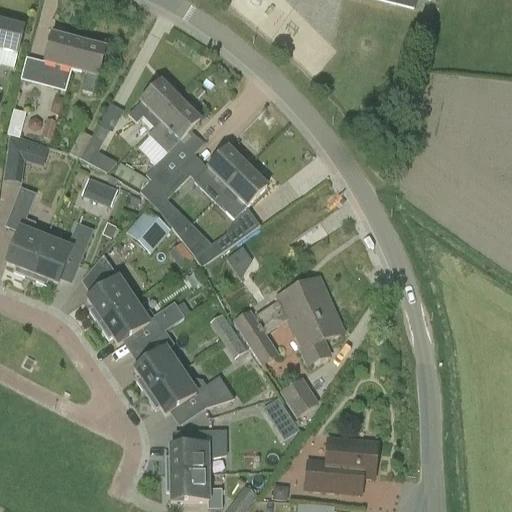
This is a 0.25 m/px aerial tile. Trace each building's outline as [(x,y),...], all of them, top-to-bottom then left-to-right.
[(367,0),(414,12),(417,0),(423,0),(435,3),(435,0),(367,0)] [(0,53),(17,58),(24,32),(0,25),(0,53)] [(71,74),(79,45),(53,38),(45,67),(25,62),(20,83),(65,95),(71,74)] [(79,45),(71,74),(86,78),(82,93),(94,97),(98,81),(105,52),(79,45)] [(148,138),(181,105),(161,86),(129,119),(137,127),(143,120),(155,131),(148,138)] [(181,105),(148,138),(168,158),(200,125),(181,105)] [(92,141),(81,163),(91,169),(109,136),(111,137),(124,115),(110,108),(98,130),(92,141)] [(13,114),(7,139),(19,142),(26,117),(13,114)] [(69,157),(81,163),(92,141),(81,135),(69,157)] [(9,142),(6,160),(24,166),(26,148),(9,142)] [(195,186),(214,205),(247,172),(228,153),(195,186)] [(112,178),(120,164),(100,154),(93,168),(112,178)] [(139,197),(148,206),(163,189),(164,190),(171,181),(162,172),(139,197)] [(247,172),(214,205),(225,216),(226,215),(235,223),(267,191),(247,172)] [(97,186),(90,204),(110,211),(117,194),(97,186)] [(163,189),(148,206),(157,214),(173,198),(164,190),(163,189)] [(13,276),(30,282),(46,243),(31,237),(35,227),(25,223),(35,198),(21,192),(6,230),(19,235),(6,268),(15,271),(13,276)] [(170,235),(146,214),(126,238),(150,258),(170,235)] [(46,243),(30,282),(46,289),(48,285),(58,288),(67,264),(79,268),(92,235),(77,229),(68,252),(46,243)] [(194,260),(201,270),(232,248),(224,238),(194,260)] [(252,264),(242,251),(227,262),(240,281),(243,279),(252,264)] [(88,314),(98,328),(134,305),(118,282),(87,303),(92,311),(88,314)] [(233,326),(262,371),(279,360),(265,338),(287,324),(294,339),(296,338),(302,353),(309,368),(328,360),(322,345),(342,336),(318,283),(278,302),(279,304),(254,320),(250,314),(233,326)] [(134,305),(98,328),(108,343),(112,341),(118,349),(149,328),(134,305)] [(157,322),(166,334),(183,322),(175,309),(157,322)] [(136,384),(146,399),(181,375),(166,353),(173,348),(164,335),(141,351),(149,363),(134,373),(140,381),(136,384)] [(181,375),(146,399),(155,414),(160,411),(165,419),(196,398),(206,413),(234,404),(219,381),(206,390),(202,385),(194,384),(189,387),(181,375)] [(302,422),(324,407),(306,380),(284,394),(302,422)] [(282,400),(267,410),(288,443),(303,433),(282,400)] [(231,459),(231,433),(218,432),(218,459),(231,459)] [(304,493),(338,497),(340,480),(372,483),(376,449),(327,444),(325,467),(307,465),(304,493)] [(165,461),(165,478),(208,478),(208,450),(170,450),(170,460),(165,461)] [(208,478),(165,478),(166,496),(170,496),(171,506),(208,506),(208,478)] [(230,511),(249,511),(259,496),(246,488),(230,511)]
